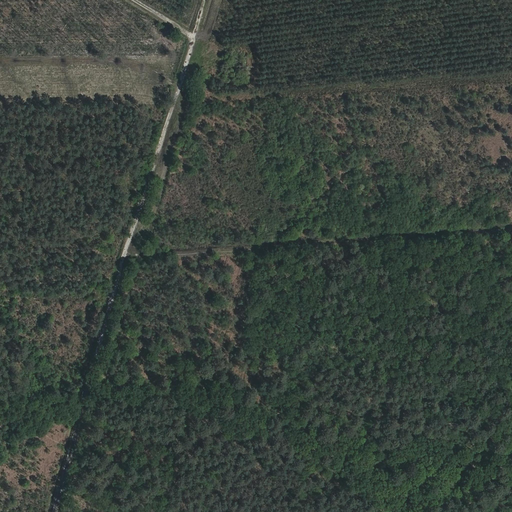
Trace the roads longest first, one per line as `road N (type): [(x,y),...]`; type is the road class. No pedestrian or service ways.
road 1 (track): [(204,0),(55,511)]
road 2 (track): [(0,60),(186,61)]
